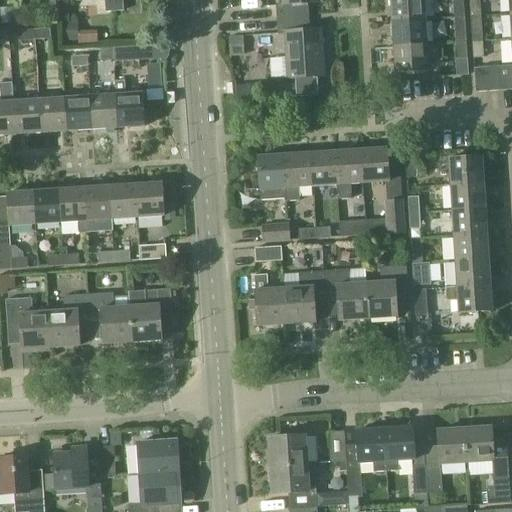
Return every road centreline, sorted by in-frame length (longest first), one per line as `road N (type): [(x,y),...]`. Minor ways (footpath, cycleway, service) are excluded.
road 1 (tertiary): [(222,399),(194,0)]
road 2 (unclassified): [(511,380),(222,399)]
road 3 (unclassified): [(222,399),(0,414)]
